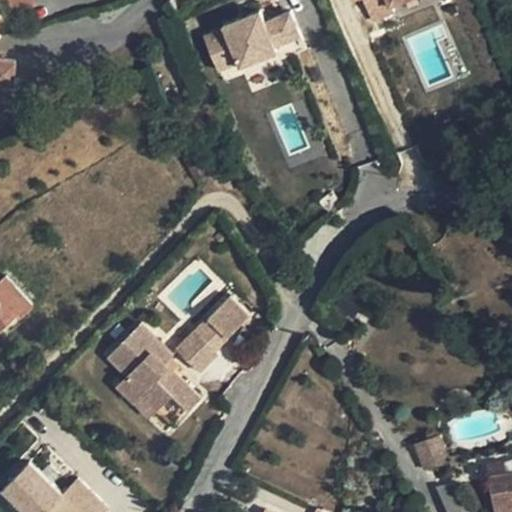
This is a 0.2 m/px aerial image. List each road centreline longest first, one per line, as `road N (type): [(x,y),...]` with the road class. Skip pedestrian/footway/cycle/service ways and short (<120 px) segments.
road 1 (residential): [(192,511),(349,229),(409,198),(511,181)]
road 2 (unknown): [(0,417),(203,218)]
